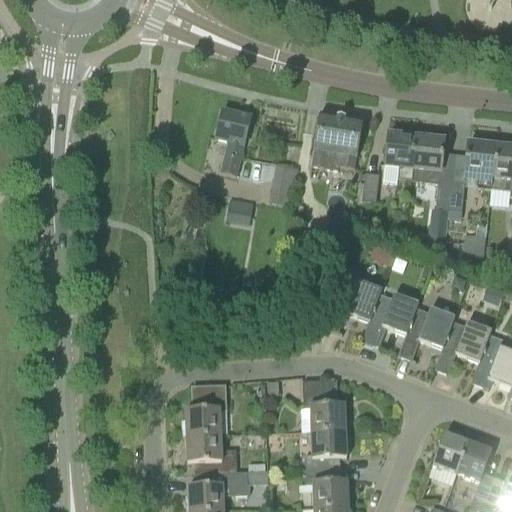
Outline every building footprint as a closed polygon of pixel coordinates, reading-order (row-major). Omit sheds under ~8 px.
[(228,147),(225,156),(220,178),(234,181),(250,122),(221,115),(214,144),(228,147)] [(356,162),(362,126),(318,118),(312,154),(313,154),(310,171),(337,175),(337,172),(353,174),(355,161),(356,162)] [(400,140),(388,139),(382,186),(395,188),(397,185),(411,186),(416,142),(414,142),(415,138),(401,136),(400,140)] [(440,177),(443,145),(416,142),(411,186),(425,188),(426,176),(440,177)] [(490,194),(495,150),(467,147),(464,179),(478,181),(477,193),(490,194)] [(511,203),(511,152),(495,150),(490,194),(509,196),(508,203),(511,203)] [(269,208),(290,211),(296,172),(276,169),(269,208)] [(375,208),(377,180),(364,179),(361,207),(375,208)] [(448,216),(451,188),(437,187),(435,215),(448,216)] [(464,190),(451,188),(448,216),(461,217),(464,190)] [(249,232),(253,208),(230,204),(225,228),(249,232)] [(362,214),(347,212),(345,225),(360,228),(362,214)] [(327,230),(325,238),(338,240),(341,225),(335,223),(327,230)] [(321,269),(327,239),(299,234),(293,264),(321,269)] [(445,239),(428,237),(426,251),(443,252),(444,246),(445,239)] [(444,246),(443,252),(442,263),(460,265),(462,248),(444,246)] [(462,248),(460,265),(460,268),(482,270),(483,261),(484,248),(462,246),(462,248)] [(384,255),(380,266),(379,267),(390,271),(395,259),(384,255)] [(511,259),(503,270),(511,277),(511,259)] [(423,271),(421,278),(427,280),(429,273),(423,271)] [(464,286),(454,282),(452,289),(454,294),(461,296),(464,286)] [(368,327),(378,299),(380,295),(357,286),(355,291),(342,287),(324,334),(338,339),(345,319),(368,327)] [(501,299),(487,294),(482,306),(497,311),(501,299)] [(240,312),(267,317),(269,303),(242,298),(240,312)] [(382,332),(405,340),(415,313),(417,309),(393,300),(392,304),(378,299),(368,327),(360,348),(374,353),(382,332)] [(441,354),(453,327),(454,323),(431,314),(429,318),(415,313),(405,340),(397,361),(411,366),(419,346),(441,354)] [(448,380),(448,379),(455,359),(478,368),(489,341),(491,336),(467,327),(466,332),(453,327),(441,354),(433,375),(448,380)] [(484,394),(485,393),(487,385),(510,393),(511,387),(511,357),(504,354),(508,343),(500,340),(499,344),(489,341),(478,368),(470,388),(484,394)] [(303,414),(310,414),(311,437),(345,435),(343,409),(333,409),(332,386),(302,387),(303,414)] [(277,387),(266,388),(266,400),(278,400),(277,387)] [(185,414),(186,441),(220,440),(219,416),(226,415),(225,390),(194,391),(195,414),(185,414)] [(346,463),(345,435),(311,437),(311,460),(305,460),(305,476),(335,475),(335,463),(346,463)] [(455,479),(467,447),(444,438),(432,470),(455,479)] [(197,479),(236,478),(235,454),(221,455),(220,440),(186,441),(187,468),(197,468),(197,479)] [(482,479),(491,456),(467,447),(455,479),(478,488),(473,503),(469,511),(482,511),(484,507),(493,483),(482,479)] [(497,509),(505,511),(511,511),(511,466),(505,487),(493,483),(484,507),(496,511),(497,509)] [(312,490),(313,511),(340,511),(347,511),(346,485),(336,485),(335,475),(305,476),(306,490),(312,490)] [(187,490),(188,511),(222,511),(222,501),(247,500),(246,499),(248,499),(248,490),(248,489),(246,489),(246,477),(236,478),(197,479),(198,490),(187,490)] [(246,489),(248,489),(248,490),(254,490),(254,477),(246,477),(246,489)]
